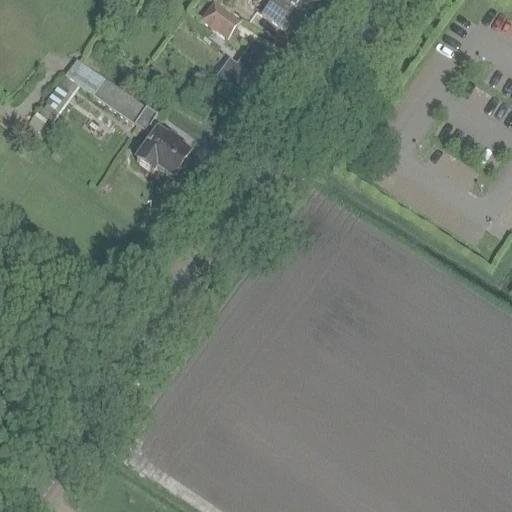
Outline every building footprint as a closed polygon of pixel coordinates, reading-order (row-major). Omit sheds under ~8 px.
[(332,9),(320,0),(266,0),(272,4),(261,19),(284,35),(287,31),(306,45),(332,9)] [(240,25),(213,5),(199,25),(227,44),(240,25)] [(0,84),(13,94),(48,45),(22,27),(0,58),(0,84)] [(217,81),(259,111),(288,70),(254,45),(236,70),(229,64),(217,81)] [(156,121),(104,85),(77,66),(66,82),(152,143),(136,165),(152,176),(156,171),(172,183),(189,159),(179,152),(181,149),(169,141),(167,144),(149,131),(156,121)] [(204,81),(194,94),(206,102),(216,89),(204,81)] [(25,140),(33,145),(47,124),(54,129),(79,93),(65,83),(25,140)]
